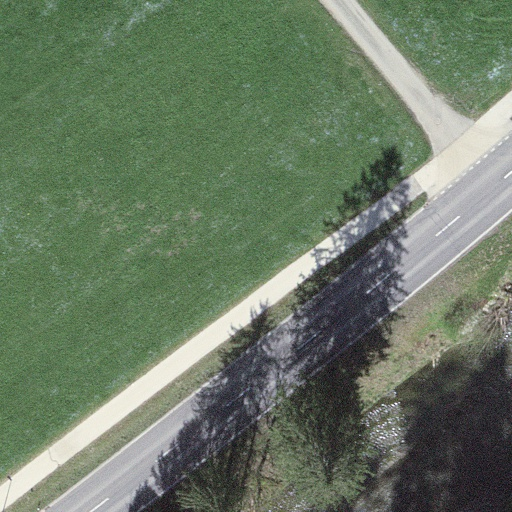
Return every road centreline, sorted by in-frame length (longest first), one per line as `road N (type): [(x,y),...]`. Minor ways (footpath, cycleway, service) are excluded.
road 1 (tertiary): [(96,511),(303,354),(511,175)]
road 2 (track): [(492,192),(331,0)]
